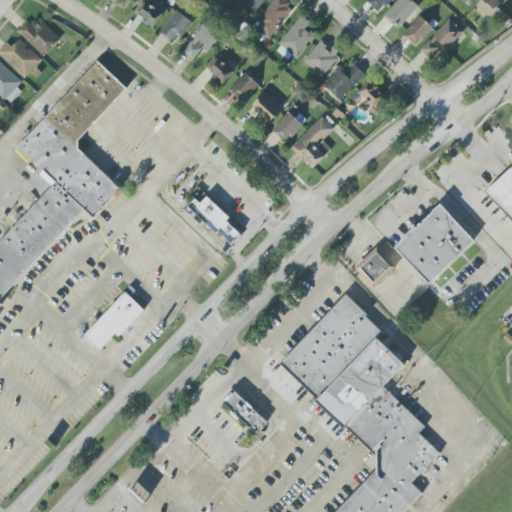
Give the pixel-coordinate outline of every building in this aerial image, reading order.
[(153,28),(166,10),(151,0),(141,0),(132,13),(153,28)] [(253,14),(264,0),(240,0),(239,2),(253,14)] [(281,0),(273,0),(254,27),(269,39),(292,7),(281,0)] [(389,0),(365,0),(377,12),(389,0)] [(398,30),(418,6),(411,0),(397,0),(383,17),(398,30)] [(482,0),(474,10),(486,21),(505,0),(482,0)] [(190,21),(175,11),(159,34),(174,45),(190,21)] [(312,25),(299,16),(278,45),(298,59),(315,36),(308,31),(312,25)] [(402,35),(415,47),(432,28),(419,16),(402,35)] [(420,50),(430,60),(440,49),(444,52),(463,32),(449,18),(420,50)] [(17,31),(44,57),(60,39),(40,21),(33,28),(26,21),(17,31)] [(192,61),(201,49),(206,52),(221,34),(206,22),(182,52),(192,61)] [(0,55),(24,79),(42,61),(19,39),(11,47),(6,43),(0,49),(0,55)] [(340,55),(321,39),(302,62),(322,77),(340,55)] [(225,83),(234,71),(214,56),(204,69),(225,83)] [(0,95),(7,103),(24,85),(0,61),(0,95)] [(0,306),(2,305),(0,303),(0,301),(83,208),(94,217),(120,188),(74,147),(126,88),(96,61),(18,148),(43,171),(39,175),(50,185),(0,241),(0,306)] [(365,75),(353,64),(346,71),(340,66),(322,85),(340,102),(365,75)] [(242,103),(258,85),(245,73),(228,90),(242,103)] [(376,111),(388,96),(368,81),(357,95),(376,111)] [(281,107),(261,93),(250,109),(270,123),(281,107)] [(287,143),(301,123),(286,112),(272,132),(287,143)] [(322,141),(334,129),(322,118),(291,148),(312,169),(332,150),(322,141)] [(511,221),(484,192),(511,165),(511,221)] [(231,247),(188,205),(194,198),(200,204),(207,197),(230,219),(227,222),(241,236),(231,247)] [(428,284),(394,248),(439,206),(473,242),(428,284)] [(372,288),(354,269),(378,247),(396,266),(372,288)] [(85,335),(125,292),(141,307),(100,350),(85,335)] [(336,511),(376,471),(376,457),(279,364),(345,295),(382,331),(375,338),(404,366),(383,388),(423,426),(417,432),(440,454),(411,483),(422,494),(404,511),(336,511)] [(254,434),(267,422),(235,391),(223,403),(254,434)]
